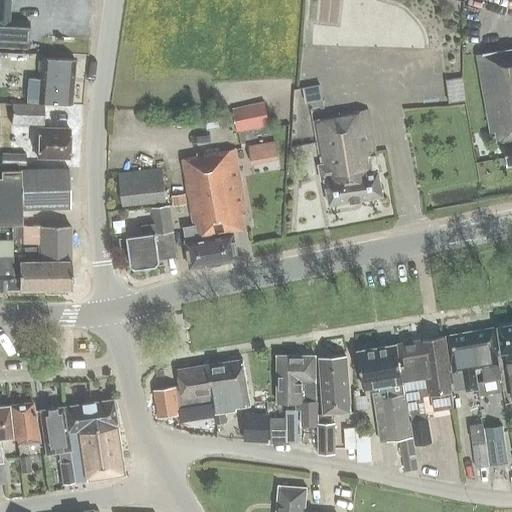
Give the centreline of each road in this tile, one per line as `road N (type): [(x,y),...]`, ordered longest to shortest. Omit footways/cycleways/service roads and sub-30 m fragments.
road 1 (tertiary): [(114,311),(511,224)]
road 2 (residential): [(160,465),(189,447),(236,448),(511,498)]
road 3 (unclassified): [(114,311),(95,162),(110,0)]
road 4 (residential): [(16,511),(128,492),(160,465)]
road 5 (residential): [(126,370),(0,373)]
